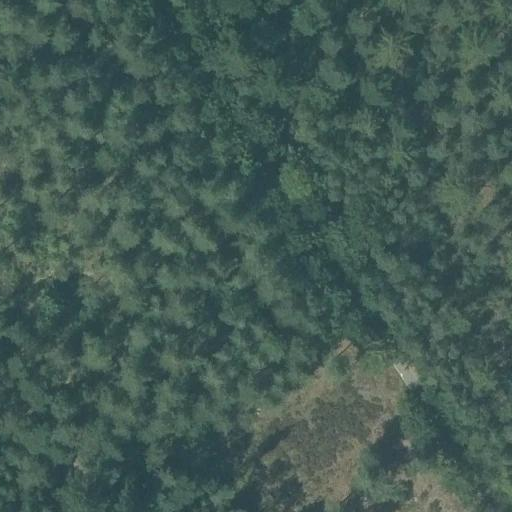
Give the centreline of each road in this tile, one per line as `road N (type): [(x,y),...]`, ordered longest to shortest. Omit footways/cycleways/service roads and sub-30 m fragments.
road 1 (unclassified): [(492,511),(152,0)]
road 2 (unknown): [(58,511),(127,345),(174,258),(236,167),(289,122)]
road 3 (unknown): [(511,457),(289,122)]
road 4 (unknown): [(289,122),(230,0)]
road 5 (track): [(289,122),(329,0)]
